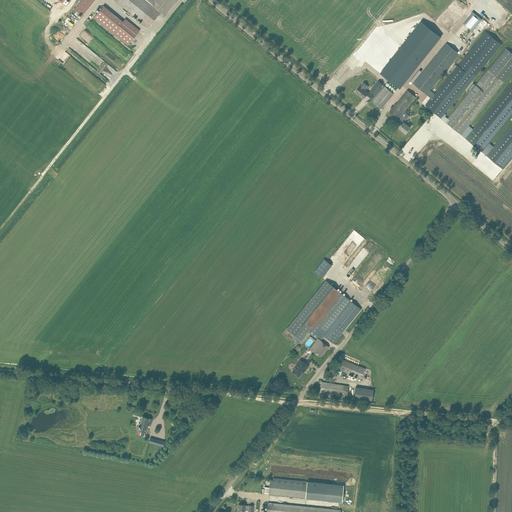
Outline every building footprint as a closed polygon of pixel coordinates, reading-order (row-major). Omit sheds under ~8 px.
[(81,0),(74,9),(82,16),(95,0),(94,0),(81,0)] [(114,0),(148,27),(160,12),(164,15),(173,4),(174,3),(174,2),(175,1),(175,0),(159,0),(160,2),(158,3),(154,0),(114,0)] [(103,6),(93,18),(128,45),(140,30),(125,18),(123,21),(103,6)] [(475,28),(481,32),(488,22),(476,15),(474,19),(479,23),(475,28)] [(421,21),(380,73),(400,89),(441,37),(421,21)] [(460,54),(446,43),(413,83),(431,98),(425,105),(482,152),(488,144),(496,134),(511,114),(511,81),(472,131),(467,127),(504,82),(511,72),(511,50),(508,48),(507,49),(505,48),(488,69),(448,118),(445,116),(446,115),(445,114),(502,45),(500,43),(502,42),(488,31),(487,33),(485,31),(468,53),(435,94),(430,90),(460,54)] [(107,80),(115,72),(112,69),(104,77),(107,80)] [(378,81),(370,91),(375,95),(383,85),(378,81)] [(368,93),(365,90),(368,86),(364,82),(360,86),(355,92),(364,99),(368,93)] [(394,93),(384,85),(371,101),(381,109),(394,93)] [(407,119),(402,115),(416,97),(407,90),(388,114),(396,121),(397,121),(401,125),(399,128),(405,133),(410,128),(404,123),(407,119)] [(503,169),(511,158),(511,123),(486,156),(503,169)] [(314,271),(322,277),(332,265),(324,259),(314,271)] [(316,338),(318,337),(321,340),(324,336),(334,344),(361,309),(325,280),(286,329),(301,341),(308,333),(315,338),(316,337),(316,338)] [(310,349),(321,358),(329,347),(318,338),(310,349)] [(341,359),(337,369),(334,375),(346,380),(349,374),(361,379),(365,369),(341,359)] [(292,371),(295,373),(299,377),(304,370),(304,371),(308,366),(300,360),(295,366),(296,366),(292,371)] [(320,392),(347,396),(349,386),(322,382),(320,392)] [(356,387),(349,386),(347,396),(347,399),(354,400),(354,399),(356,387)] [(372,402),(373,390),(356,387),(354,399),(354,400),(372,402)] [(144,436),(147,425),(150,426),(152,419),(142,417),(139,428),(137,427),(135,433),(144,436)] [(270,480),(269,494),(305,498),(324,500),(342,502),(344,485),(326,483),(307,481),(307,482),(273,478),(273,480),(270,480)] [(340,511),(341,510),(268,503),(266,511),(340,511)]
